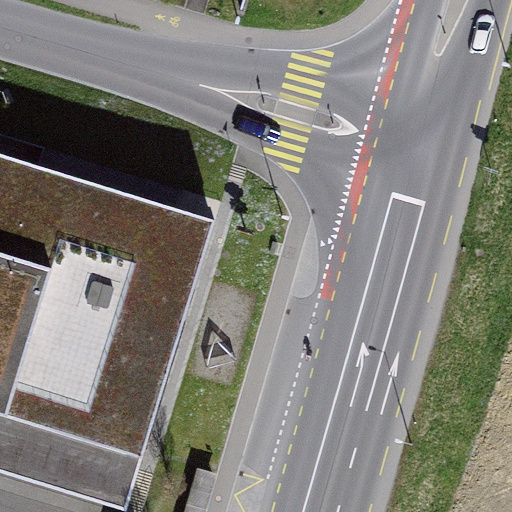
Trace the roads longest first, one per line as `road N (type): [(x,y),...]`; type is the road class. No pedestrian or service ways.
road 1 (unclassified): [(0,28),(421,146)]
road 2 (primary): [(320,511),(421,146)]
road 3 (primary): [(421,146),(460,0)]
